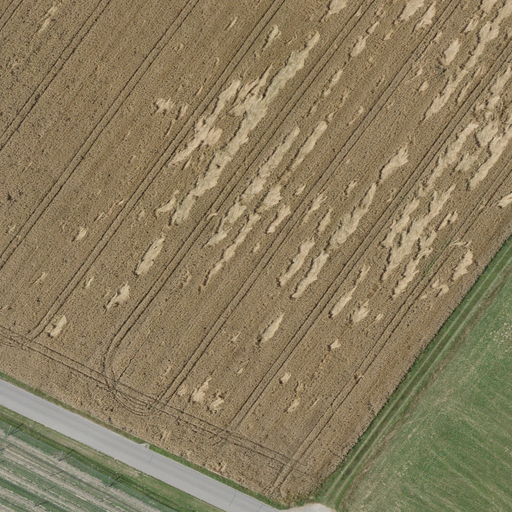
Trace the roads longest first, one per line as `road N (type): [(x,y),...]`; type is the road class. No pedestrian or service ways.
road 1 (track): [(511,248),(316,511)]
road 2 (unclassified): [(0,393),(250,511)]
